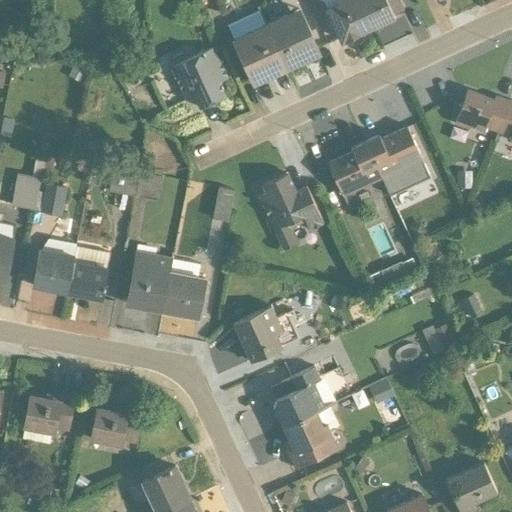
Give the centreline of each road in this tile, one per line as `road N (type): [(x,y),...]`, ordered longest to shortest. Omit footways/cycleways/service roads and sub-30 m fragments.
road 1 (residential): [(0,332),(174,368),(195,388),(252,511)]
road 2 (residential): [(205,151),(511,16)]
